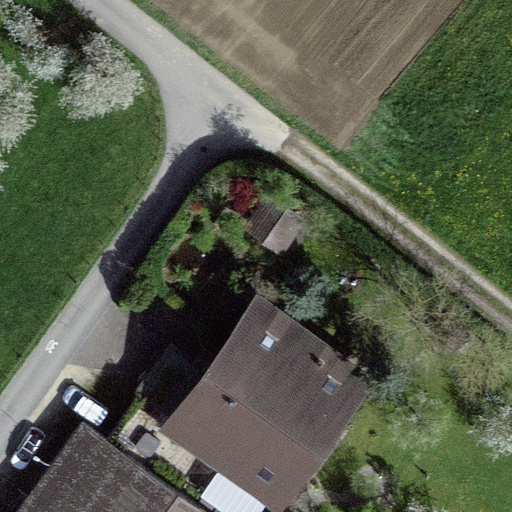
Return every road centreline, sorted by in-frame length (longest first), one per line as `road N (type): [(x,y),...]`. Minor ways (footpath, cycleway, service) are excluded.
road 1 (residential): [(0,431),(232,102)]
road 2 (track): [(232,102),(511,319)]
road 3 (unclassified): [(100,0),(232,102)]
